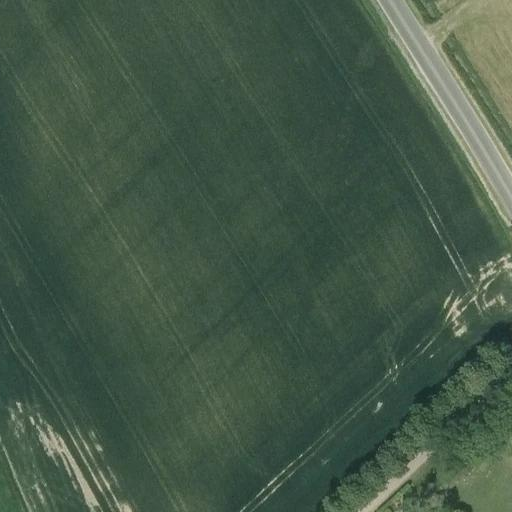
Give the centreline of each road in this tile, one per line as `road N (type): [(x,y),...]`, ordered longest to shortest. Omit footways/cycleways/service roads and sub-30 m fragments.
road 1 (tertiary): [(511,192),(394,0)]
road 2 (unknown): [(511,363),(351,511)]
